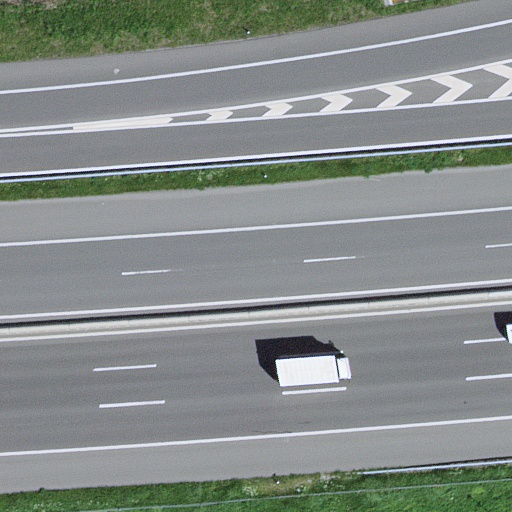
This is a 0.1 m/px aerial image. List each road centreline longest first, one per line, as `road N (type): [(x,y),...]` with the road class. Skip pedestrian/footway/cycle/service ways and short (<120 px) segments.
road 1 (motorway): [(511,39),(368,69),(0,124)]
road 2 (motorway): [(0,393),(511,355)]
road 3 (motorway): [(511,239),(0,276)]
road 4 (motorway): [(511,105),(0,133)]
